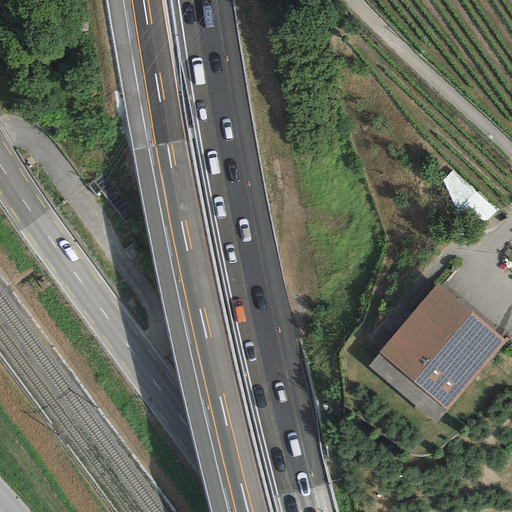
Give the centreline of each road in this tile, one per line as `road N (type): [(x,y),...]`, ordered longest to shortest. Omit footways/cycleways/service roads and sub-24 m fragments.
road 1 (motorway): [(304,511),(227,168),(200,0)]
road 2 (motorway): [(139,0),(180,239),(243,511)]
road 3 (primary): [(247,511),(0,163)]
road 4 (unclassified): [(511,151),(352,0)]
